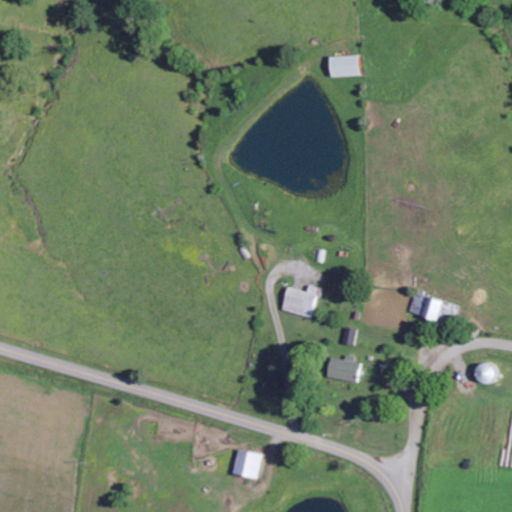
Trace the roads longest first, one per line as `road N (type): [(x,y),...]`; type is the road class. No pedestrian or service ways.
road 1 (secondary): [(401,511),(386,477),(358,456),(0,346)]
road 2 (residential): [(404,511),(414,432),(440,368),(467,348),(511,346)]
